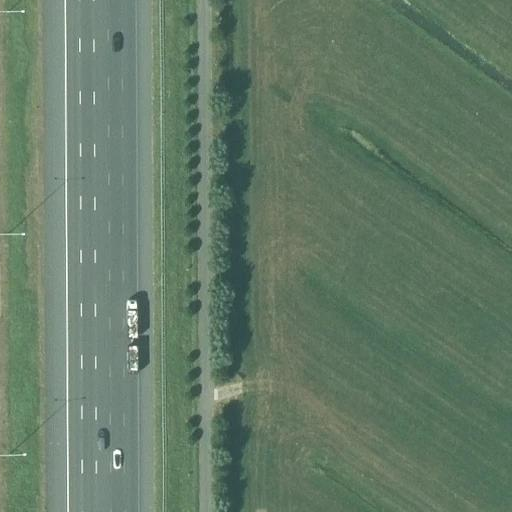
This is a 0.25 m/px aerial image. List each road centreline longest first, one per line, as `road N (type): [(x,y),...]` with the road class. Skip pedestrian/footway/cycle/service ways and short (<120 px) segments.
road 1 (unclassified): [(207,511),(202,0)]
road 2 (motorway): [(94,511),(95,0)]
